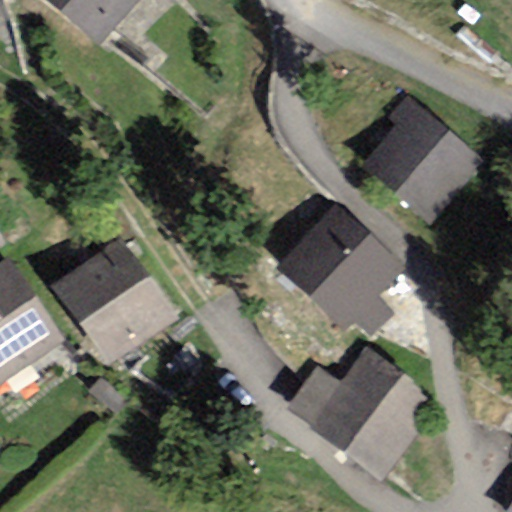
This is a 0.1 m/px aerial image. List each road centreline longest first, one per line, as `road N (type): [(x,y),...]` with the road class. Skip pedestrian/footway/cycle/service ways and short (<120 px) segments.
road 1 (track): [(0,76),(61,117),(143,202),(257,376),(327,464),(385,511)]
road 2 (unclassified): [(293,0),(511,117)]
